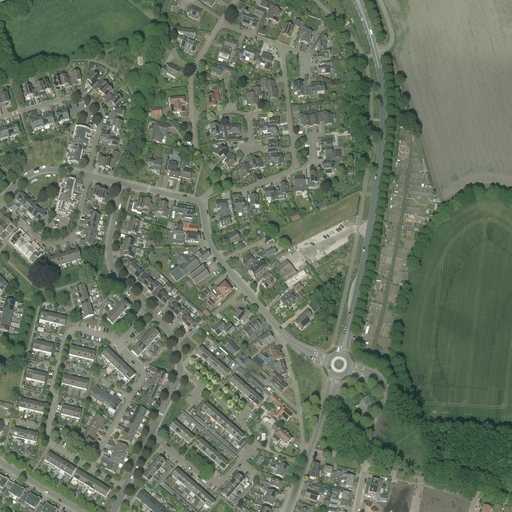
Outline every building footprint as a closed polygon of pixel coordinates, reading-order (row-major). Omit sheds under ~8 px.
[(275,6),(273,5),(267,3),(265,8),(269,10),(266,19),(277,23),(281,13),(277,11),(278,10),(274,9),(275,6)] [(192,7),(191,9),(189,8),(187,8),(186,12),(186,13),(188,14),(188,17),(198,21),(202,12),(192,7)] [(257,22),(258,20),(243,14),(241,20),(243,21),(242,24),(255,29),(257,22)] [(295,20),(293,26),(299,28),(301,22),(295,20)] [(289,38),(293,27),(285,24),(281,35),(289,38)] [(306,31),(307,29),(303,28),(301,34),(303,35),(301,42),(308,45),(310,40),(311,40),(312,39),(311,38),(312,34),(306,31)] [(198,45),(188,41),(189,39),(193,40),(196,31),(178,29),(177,34),(188,38),(187,40),(184,39),(180,47),(190,51),(189,54),(192,56),(194,53),(198,45)] [(319,51),(319,53),(316,54),(317,60),(323,60),(324,60),(327,59),(327,55),(330,55),(330,49),(327,49),(326,41),(327,39),(323,36),(318,42),(319,51)] [(225,47),(224,50),(222,49),(218,59),(227,62),(231,52),(232,49),(235,50),(237,44),(226,40),(224,47),(225,47)] [(246,47),(244,52),(241,51),(239,58),(238,58),(244,60),(245,58),(249,60),(249,61),(252,62),(256,51),(246,47)] [(263,53),(261,59),(258,58),(256,63),(265,66),(264,69),(270,72),(271,68),(270,68),(272,61),(267,59),(268,55),(263,53)] [(326,63),(326,67),(318,67),(319,75),(329,74),(329,70),(333,70),(332,62),(326,63)] [(217,66),(216,68),(213,66),(210,74),(220,77),(222,72),(224,73),(231,75),(234,69),(221,64),(219,67),(217,66)] [(176,78),(180,71),(175,68),(174,69),(169,66),(167,69),(163,68),(160,74),(164,76),(166,73),(176,78)] [(71,74),(72,78),(69,79),(70,81),(72,87),(78,85),(81,84),(82,83),(81,81),(78,72),(71,74)] [(99,79),(94,74),(86,82),(86,84),(92,90),(97,85),(95,83),(99,79)] [(65,76),(59,78),(62,87),(68,85),(69,88),(72,87),(70,81),(67,81),(65,76)] [(53,79),(55,85),(52,86),(54,92),(57,91),(56,88),(62,87),(59,78),(53,79)] [(274,83),(269,83),(269,80),(260,80),(261,88),(265,88),(265,91),(268,91),(269,100),(276,99),(275,90),(274,90),(274,83)] [(52,86),(49,87),(47,81),(41,83),(44,92),(50,90),(51,93),(54,92),(52,86)] [(37,91),(34,92),(36,98),(40,97),(39,94),(44,92),(41,83),(35,85),(37,91)] [(97,85),(92,90),(96,93),(98,91),(101,94),(108,87),(103,83),(99,87),(97,85)] [(307,96),(306,88),(302,88),(302,83),(293,84),(294,93),(297,93),(298,97),(307,96)] [(311,88),(311,91),(307,91),(308,96),(316,95),(316,93),(324,93),(323,85),(319,85),(319,84),(312,84),(313,88),(311,88)] [(34,92),(31,92),(30,86),(24,88),(25,94),(23,94),(24,98),(32,96),(33,99),(36,98),(34,92)] [(108,87),(101,94),(104,97),(102,99),(106,102),(110,98),(108,95),(112,91),(113,90),(113,89),(112,88),(110,88),(110,89),(108,87)] [(253,89),(253,94),(246,95),(247,106),(258,105),(257,97),(261,96),(260,89),(253,89)] [(219,99),(218,91),(213,91),(213,96),(207,97),(208,107),(216,106),(215,99),(219,99)] [(0,95),(0,97),(1,101),(0,101),(0,108),(6,107),(5,104),(9,103),(6,94),(0,95)] [(113,100),(110,98),(106,102),(110,106),(112,104),(115,108),(121,106),(118,103),(121,100),(117,95),(113,100)] [(185,113),(184,98),(169,100),(171,114),(185,113)] [(112,112),(110,117),(118,119),(119,116),(123,117),(124,111),(120,110),(121,106),(115,108),(114,113),(112,112)] [(66,111),(63,112),(62,108),(60,109),(64,122),(69,120),(66,111)] [(57,110),(58,113),(55,114),(58,124),(64,122),(60,109),(57,110)] [(151,117),(161,117),(160,109),(150,109),(151,117)] [(313,112),(309,112),(310,117),(311,127),(318,127),(317,119),(321,118),(320,113),(314,114),(313,112)] [(51,115),(49,116),(48,113),(45,114),(49,126),(54,125),(51,115)] [(327,113),(320,113),(321,118),(324,118),(325,126),(332,125),(332,120),(335,120),(335,115),(332,115),(327,115),(327,113)] [(43,114),(43,118),(41,118),(44,128),(49,126),(45,114),(43,114)] [(310,117),(306,118),(305,115),(299,115),(299,120),(300,125),(303,125),(303,128),(311,127),(310,117)] [(41,118),(38,119),(37,116),(34,117),(38,129),(44,128),(41,118)] [(32,117),(33,121),(30,122),(33,131),(38,129),(34,117),(32,117)] [(118,119),(110,117),(109,120),(113,121),(112,127),(120,129),(122,123),(117,122),(118,119)] [(263,128),(275,127),(278,127),(277,122),(279,122),(278,119),(268,120),(269,124),(263,125),(263,128)] [(13,123),(10,124),(14,137),(16,137),(16,136),(19,135),(17,126),(14,126),(13,123)] [(9,128),(6,129),(9,138),(13,137),(14,137),(10,124),(8,125),(9,128)] [(155,124),(151,141),(162,144),(165,131),(167,132),(168,127),(155,124)] [(221,126),(218,126),(218,125),(213,126),(213,125),(210,125),(211,135),(215,134),(216,140),(225,139),(224,128),(222,128),(221,126)] [(228,131),(229,137),(226,138),(227,141),(236,140),(236,137),(238,137),(238,134),(239,134),(239,129),(240,129),(239,125),(229,127),(230,131),(228,131)] [(3,126),(0,126),(0,127),(4,140),(5,140),(5,139),(9,138),(6,129),(4,129),(3,126)] [(106,136),(119,139),(120,135),(119,135),(120,129),(112,127),(111,133),(107,132),(106,133),(106,136)] [(263,128),(260,128),(260,132),(266,131),(267,136),(264,136),(264,140),(270,139),(270,136),(277,135),(277,131),(275,132),(275,127),(263,128)] [(85,136),(74,134),(73,135),(75,136),(74,139),(87,143),(88,140),(84,139),(85,136)] [(106,136),(105,141),(108,142),(107,145),(116,148),(117,142),(118,142),(119,139),(106,136)] [(324,138),(324,142),(321,142),(322,149),(332,148),(331,144),(334,143),(334,138),(334,137),(324,138)] [(267,155),(277,153),(276,150),(278,150),(277,145),(278,145),(278,142),(268,143),(268,147),(266,147),(267,151),(267,155)] [(222,155),(224,158),(227,155),(229,153),(224,148),(222,149),(220,146),(212,153),(215,156),(216,155),(219,158),(222,155)] [(332,148),(322,149),(322,157),(325,157),(326,160),(340,159),(340,158),(341,158),(340,151),(335,152),(332,152),(332,148)] [(235,154),(232,151),(229,153),(227,155),(224,158),(227,160),(224,163),(227,166),(226,167),(229,170),(236,163),(233,160),(235,159),(232,156),(235,154)] [(104,168),(110,170),(112,162),(115,163),(115,162),(118,163),(120,154),(113,152),(112,160),(110,159),(110,160),(106,159),(106,161),(104,168)] [(277,153),(267,155),(268,162),(273,161),(273,165),(283,164),(283,161),(282,161),(281,156),(277,157),(277,153)] [(69,155),(68,157),(70,157),(69,161),(80,164),(80,162),(79,161),(80,158),(69,155)] [(106,161),(102,160),(102,157),(98,156),(97,161),(99,162),(98,168),(104,170),(104,168),(106,161)] [(255,161),(254,159),(251,160),(249,157),(246,158),(249,166),(251,170),(254,169),(254,170),(259,169),(259,170),(262,169),(259,159),(255,161)] [(156,175),(159,175),(162,161),(155,159),(154,163),(149,161),(147,166),(150,167),(149,170),(157,172),(156,175)] [(326,160),(326,163),(323,164),(324,171),(325,175),(332,174),(331,170),(340,170),(339,162),(340,162),(340,159),(326,160)] [(180,168),(179,171),(178,176),(182,177),(182,178),(190,180),(192,172),(184,170),(184,169),(185,169),(185,167),(188,167),(189,163),(182,161),(180,168)] [(179,171),(175,170),(176,164),(169,162),(168,169),(171,170),(169,178),(177,180),(178,176),(179,171)] [(251,170),(249,166),(246,167),(246,165),(242,167),(242,168),(239,170),(242,179),(245,178),(245,177),(249,175),(248,172),(251,170)] [(310,185),(307,185),(307,188),(314,188),(314,183),(318,183),(317,173),(309,174),(310,185)] [(307,184),(303,184),(303,178),(298,178),(298,180),(294,180),(295,190),(300,189),(301,191),(308,190),(307,188),(307,185),(307,184)] [(281,197),(278,197),(278,201),(285,200),(284,195),(288,194),(287,185),(280,185),(281,197)] [(62,186),(61,187),(63,188),(62,191),(71,194),(73,194),(73,192),(72,192),(72,188),(62,186)] [(90,193),(88,199),(88,202),(92,203),(93,200),(94,200),(95,197),(98,198),(100,190),(100,189),(94,188),(93,194),(90,193)] [(278,197),(274,197),(274,189),(268,190),(268,191),(264,192),(265,199),(271,198),(271,201),(278,201),(278,197)] [(98,199),(98,202),(102,202),(101,203),(107,205),(108,198),(105,198),(106,192),(100,190),(98,198),(98,199)] [(61,193),(61,196),(59,196),(70,199),(77,201),(77,198),(70,197),(71,194),(62,191),(61,191),(60,193),(61,193)] [(16,204),(15,206),(16,207),(27,196),(25,195),(24,196),(22,194),(15,201),(18,203),(17,204),(16,204)] [(252,208),(248,208),(249,214),(249,211),(255,211),(255,206),(259,206),(258,194),(253,194),(253,197),(250,197),(252,208)] [(16,207),(18,209),(20,207),(21,206),(23,208),(30,201),(28,199),(29,198),(27,196),(16,207)] [(70,199),(59,196),(59,198),(60,198),(59,202),(73,205),(73,203),(69,202),(70,199)] [(30,201),(23,208),(22,209),(23,211),(24,209),(27,212),(34,205),(32,203),(35,200),(33,198),(30,202),(30,201)] [(235,211),(236,213),(241,213),(242,214),(249,214),(248,208),(248,207),(244,207),(244,199),(238,199),(238,203),(234,203),(235,211)] [(134,202),(133,208),(132,210),(137,211),(137,212),(141,213),(142,209),(144,201),(138,200),(137,203),(134,202)] [(142,209),(141,213),(142,213),(142,212),(146,213),(146,212),(154,214),(156,206),(150,204),(150,201),(144,200),(144,201),(142,209)] [(34,205),(27,212),(26,213),(27,214),(28,213),(31,216),(38,209),(36,207),(39,204),(37,202),(34,205)] [(227,206),(226,206),(226,202),(216,203),(217,210),(221,209),(222,212),(225,211),(227,214),(230,213),(227,206)] [(167,205),(160,204),(158,213),(162,214),(161,217),(167,218),(169,211),(166,210),(167,205)] [(67,210),(57,207),(56,209),(58,209),(57,213),(70,216),(71,214),(67,213),(67,210)] [(183,220),(185,208),(177,207),(176,215),(182,216),(181,219),(183,220)] [(40,211),(38,209),(31,216),(34,218),(33,219),(34,220),(44,209),(43,208),(40,211)] [(93,208),(92,212),(87,210),(87,213),(87,212),(86,215),(90,216),(90,219),(99,221),(100,216),(95,214),(96,212),(95,212),(96,208),(93,208)] [(185,208),(183,220),(184,220),(184,218),(192,219),(192,216),(193,210),(185,209),(185,208)] [(47,211),(44,209),(34,220),(35,222),(36,221),(39,223),(46,216),(44,214),(47,211)] [(232,212),(230,213),(227,214),(228,217),(219,221),(222,228),(231,224),(229,220),(233,219),(235,218),(232,212)] [(13,229),(10,226),(12,224),(5,217),(1,221),(12,231),(13,229)] [(130,220),(129,226),(138,229),(139,223),(150,225),(151,222),(144,220),(135,218),(134,221),(130,220)] [(1,221),(1,222),(0,220),(0,227),(4,231),(6,229),(10,233),(12,231),(1,221)] [(166,229),(173,231),(175,224),(168,222),(166,229)] [(99,226),(84,223),(84,225),(88,226),(87,229),(96,231),(98,232),(99,226)] [(244,233),(250,229),(247,225),(241,228),(244,233)] [(129,226),(127,233),(132,234),(131,237),(137,239),(139,239),(140,236),(136,235),(138,229),(129,226)] [(262,234),(263,237),(272,233),(268,226),(266,227),(268,231),(262,234)] [(82,233),(97,237),(98,232),(96,231),(87,229),(87,231),(83,231),(83,230),(78,228),(77,232),(82,233)] [(14,246),(20,239),(18,238),(22,234),(20,232),(10,242),(14,246)] [(183,241),(188,242),(189,233),(182,233),(178,232),(177,232),(174,232),(173,235),(176,235),(175,240),(173,240),(173,244),(182,245),(183,241)] [(244,243),(237,232),(225,239),(230,246),(231,246),(237,243),(239,246),(244,243)] [(97,237),(82,233),(81,235),(86,236),(85,239),(94,241),(95,237),(97,237)] [(191,234),(189,233),(188,242),(198,243),(199,234),(198,234),(191,234)] [(272,240),(274,238),(272,234),(264,238),(266,243),(272,240)] [(126,240),(124,246),(132,248),(133,245),(135,245),(136,245),(137,239),(131,237),(130,237),(130,241),(126,240)] [(22,241),(20,239),(14,246),(18,250),(27,239),(26,238),(22,241)] [(29,241),(27,239),(18,250),(22,253),(28,247),(26,245),(29,241)] [(79,246),(78,247),(81,249),(85,250),(86,247),(87,245),(91,246),(90,249),(94,250),(95,247),(96,241),(94,241),(85,239),(84,242),(80,241),(79,243),(80,243),(79,246)] [(30,248),(28,247),(22,253),(26,257),(35,247),(33,245),(30,248)] [(123,252),(124,253),(124,256),(126,257),(133,259),(136,249),(132,248),(124,246),(123,252)] [(37,248),(35,247),(26,257),(30,260),(36,254),(34,252),(37,248)] [(67,249),(71,262),(76,261),(73,252),(71,253),(69,248),(67,249)] [(265,252),(267,258),(277,254),(282,251),(282,252),(284,251),(283,248),(281,249),(277,251),(276,251),(274,248),(265,252)] [(204,250),(200,253),(199,252),(198,251),(193,255),(194,256),(192,257),(198,264),(200,262),(201,263),(209,257),(204,250)] [(277,261),(285,256),(288,254),(285,250),(282,252),(275,257),(277,261)] [(61,256),(59,251),(57,252),(61,265),(66,264),(63,255),(61,256)] [(36,254),(30,260),(33,264),(43,254),(41,252),(38,256),(36,254)] [(56,267),(53,258),(51,259),(49,254),(47,255),(51,268),(56,267)] [(255,266),(261,261),(259,260),(258,261),(256,259),(254,261),(248,255),(243,259),(244,261),(242,263),(246,268),(252,263),(255,266)] [(183,264),(178,268),(170,274),(176,283),(187,275),(189,278),(198,270),(196,268),(199,266),(198,264),(192,257),(187,261),(183,256),(179,259),(183,264)] [(290,266),(286,261),(287,260),(285,258),(283,259),(278,262),(280,264),(279,265),(280,265),(276,268),(279,272),(278,273),(285,281),(293,276),(300,272),(302,271),(303,269),(302,267),(300,268),(297,265),(300,263),(300,262),(299,262),(296,264),(295,262),(290,266)] [(128,266),(130,268),(128,271),(132,276),(138,269),(135,267),(137,264),(133,260),(128,266)] [(261,261),(255,266),(249,271),(254,276),(256,274),(257,275),(265,268),(263,266),(264,265),(261,261)] [(206,278),(214,270),(212,268),(210,266),(202,273),(206,278)] [(138,269),(132,276),(137,280),(140,277),(142,280),(148,274),(142,269),(141,271),(138,269)] [(216,272),(214,270),(206,278),(210,282),(218,275),(216,273),(216,272)] [(142,280),(145,282),(142,285),(147,290),(153,283),(148,279),(150,277),(148,274),(142,280)] [(268,274),(262,279),(264,281),(261,284),(266,289),(273,284),(269,279),(271,277),(268,274)] [(293,288),(298,293),(303,288),(298,282),(298,283),(296,280),(293,284),(295,286),(293,288)] [(4,282),(0,286),(0,290),(2,292),(4,293),(8,289),(6,288),(8,286),(4,282)] [(153,283),(147,290),(151,294),(154,291),(157,294),(161,289),(162,288),(158,284),(156,286),(153,283)] [(228,287),(225,283),(217,290),(220,294),(228,287)] [(76,290),(77,292),(75,293),(76,295),(77,294),(78,296),(86,293),(84,287),(76,290)] [(222,296),(217,300),(219,302),(231,291),(228,287),(220,294),(222,296)] [(197,288),(195,290),(203,300),(210,293),(206,289),(204,290),(201,293),(199,290),(197,288)] [(157,294),(159,296),(156,299),(160,302),(166,296),(164,294),(165,293),(161,289),(157,294)] [(78,296),(78,298),(77,299),(77,301),(79,301),(79,302),(88,299),(86,293),(78,296)] [(166,296),(160,302),(164,306),(167,303),(169,305),(174,301),(170,297),(172,295),(169,293),(166,296)] [(294,294),(292,296),(290,293),(280,301),(286,309),(298,299),(294,294)] [(15,303),(6,301),(1,299),(1,302),(6,303),(5,306),(14,308),(15,303)] [(88,299),(79,302),(81,306),(79,306),(79,308),(81,308),(90,305),(88,299)] [(130,307),(129,307),(123,301),(119,305),(126,313),(127,313),(125,311),(128,309),(129,310),(131,308),(130,307)] [(169,305),(171,307),(169,310),(173,314),(178,308),(176,306),(178,304),(174,301),(169,305)] [(90,305),(81,308),(82,312),(80,312),(81,314),(83,314),(92,311),(90,305)] [(126,313),(119,305),(114,310),(122,318),(122,317),(121,316),(124,313),(125,314),(126,313)] [(181,305),(178,308),(173,314),(177,318),(179,316),(181,318),(181,317),(188,311),(181,305)] [(13,313),(0,309),(0,312),(3,313),(3,316),(12,318),(13,313)] [(114,310),(110,314),(118,322),(116,320),(119,317),(121,319),(122,318),(114,310)] [(248,320),(247,319),(250,314),(244,310),(241,313),(238,311),(233,317),(239,323),(241,321),(244,323),(248,320)] [(92,311),(83,314),(84,318),(82,318),(83,321),(93,317),(92,311)] [(181,317),(184,319),(181,322),(185,326),(194,316),(192,314),(191,314),(188,311),(181,317)] [(308,311),(307,311),(297,320),(299,321),(295,324),(297,326),(301,331),(309,324),(306,321),(312,316),(308,311)] [(42,312),(40,321),(46,323),(48,314),(42,312)] [(48,314),(46,323),(52,324),(54,316),(54,315),(48,314)] [(118,322),(110,314),(105,319),(112,325),(115,322),(116,324),(118,322)] [(54,316),(52,324),(58,326),(60,317),(60,316),(54,315),(54,316)] [(200,322),(194,316),(185,326),(189,330),(191,327),(194,329),(200,322)] [(60,318),(58,327),(61,327),(60,334),(63,335),(66,319),(60,318)] [(256,321),(246,328),(243,331),(249,338),(259,331),(257,328),(260,326),(256,321)] [(227,323),(224,326),(220,322),(212,329),(217,336),(223,331),(226,335),(233,329),(227,323)] [(152,329),(148,334),(156,342),(157,341),(155,339),(158,336),(160,337),(161,337),(160,335),(159,335),(152,329)] [(268,333),(262,337),(259,339),(259,340),(258,341),(258,342),(260,347),(262,347),(264,346),(264,347),(267,344),(273,340),(268,333)] [(156,342),(148,334),(143,338),(152,346),(150,344),(153,341),(156,342)] [(212,346),(215,343),(208,336),(204,340),(207,342),(207,341),(212,346)] [(152,346),(143,338),(139,343),(147,351),(148,350),(146,348),(149,345),(151,346),(152,346)] [(39,353),(41,344),(35,342),(33,351),(39,353)] [(240,351),(231,342),(225,347),(234,356),(240,351)] [(147,351),(139,343),(135,347),(143,355),(144,355),(141,353),(144,350),(147,351)] [(47,345),(41,344),(39,353),(45,354),(47,345)] [(47,345),(45,354),(51,356),(53,347),(47,345)] [(143,355),(135,347),(129,352),(136,358),(139,354),(143,356),(143,355)] [(75,358),(77,349),(71,348),(69,357),(75,358)] [(201,358),(206,352),(201,348),(196,354),(201,358)] [(270,351),(273,357),(266,359),(260,353),(257,356),(266,364),(274,361),(275,365),(276,365),(274,360),(281,358),(278,348),(270,351)] [(83,351),(77,349),(75,358),(81,360),(83,351)] [(106,361),(112,355),(107,350),(101,357),(104,359),(104,361),(105,362),(105,361),(106,361)] [(89,352),(83,351),(81,360),(87,361),(89,352)] [(89,352),(87,361),(93,363),(95,354),(89,352)] [(206,352),(201,358),(205,362),(211,356),(206,352)] [(235,358),(243,369),(252,362),(249,358),(244,362),(241,358),(244,356),(241,353),(235,358)] [(112,355),(106,361),(108,364),(108,365),(109,366),(110,365),(116,359),(112,355)] [(213,359),(211,356),(205,362),(210,366),(218,357),(216,356),(213,359)] [(218,358),(218,357),(210,366),(215,370),(220,365),(216,361),(218,358)] [(116,359),(110,365),(113,368),(113,370),(114,369),(115,370),(121,363),(116,359)] [(232,360),(230,362),(231,363),(229,365),(233,367),(231,370),(233,372),(238,366),(237,365),(232,360)] [(283,362),(276,365),(275,365),(274,361),(266,364),(274,371),(276,371),(277,373),(278,372),(279,374),(280,374),(281,377),(286,375),(285,372),(286,371),(283,362)] [(121,363),(115,370),(118,372),(117,374),(118,375),(119,374),(126,368),(121,363)] [(220,365),(215,370),(220,375),(225,369),(220,365)] [(130,372),(126,368),(119,374),(122,377),(122,378),(123,379),(124,378),(124,379),(130,372)] [(153,377),(163,382),(166,375),(154,369),(152,372),(155,373),(153,377)] [(225,369),(220,375),(224,379),(229,373),(225,369)] [(32,382),(34,373),(28,371),(26,380),(32,382)] [(135,377),(130,372),(124,379),(127,381),(126,383),(127,383),(128,382),(129,383),(135,377)] [(34,373),(32,382),(38,383),(40,374),(34,373)] [(284,391),(287,387),(279,380),(281,378),(275,373),(271,378),(274,380),(273,381),(284,391)] [(40,374),(38,383),(44,385),(46,376),(40,374)] [(266,380),(260,375),(257,378),(263,383),(266,380)] [(68,387),(70,378),(64,377),(61,386),(68,387)] [(163,382),(153,377),(152,381),(149,379),(147,382),(160,388),(163,382)] [(234,387),(239,381),(234,377),(229,383),(234,387)] [(76,380),(70,378),(68,387),(74,389),(76,380)] [(76,380),(74,389),(80,390),(82,381),(76,380)] [(82,381),(80,390),(86,392),(88,383),(82,381)] [(239,381),(234,387),(238,391),(243,385),(239,381)] [(284,391),(273,381),(270,384),(281,394),(284,391)] [(160,388),(147,382),(146,385),(149,386),(147,390),(157,395),(160,388)] [(248,389),(243,385),(238,391),(243,395),(248,389)] [(97,402),(104,390),(101,388),(99,391),(96,389),(90,398),(97,402)] [(248,389),(243,395),(248,399),(253,393),(255,391),(253,389),(251,392),(248,389)] [(265,389),(263,392),(269,398),(272,395),(269,392),(265,389)] [(107,391),(104,390),(97,402),(103,405),(108,396),(105,394),(107,391)] [(157,395),(147,390),(145,394),(142,392),(141,395),(153,401),(157,395)] [(253,393),(248,399),(252,403),(258,397),(253,393),(255,391),(253,393)] [(112,398),(108,396),(103,405),(109,409),(116,397),(113,395),(112,398)] [(153,401),(141,395),(140,398),(142,400),(141,403),(150,408),(153,401)] [(272,395),(269,398),(279,407),(282,404),(272,395)] [(116,397),(109,409),(116,413),(121,404),(117,402),(119,399),(116,397)] [(258,397),(252,403),(257,407),(262,401),(258,397)] [(367,397),(362,400),(366,407),(371,404),(367,397)] [(25,411),(27,402),(21,401),(19,409),(25,411)] [(33,404),(27,402),(25,411),(31,412),(33,404)] [(39,405),(33,404),(31,412),(37,414),(39,405)] [(46,407),(39,405),(37,414),(43,416),(46,407)] [(206,415),(211,409),(207,405),(201,411),(206,415)] [(134,414),(144,418),(147,412),(134,406),(133,409),(136,410),(134,414)] [(67,418),(69,409),(63,408),(61,416),(67,418)] [(286,411),(282,408),(274,416),(279,421),(282,418),(286,422),(291,416),(286,411)] [(75,411),(69,409),(67,418),(73,419),(75,411)] [(211,409),(206,415),(211,419),(216,413),(211,409)] [(81,412),(75,411),(73,419),(79,421),(81,412)] [(216,413),(211,419),(215,423),(221,417),(216,413)] [(144,418),(134,414),(132,417),(129,416),(128,419),(140,425),(144,418)] [(92,422),(103,429),(105,426),(102,424),(105,421),(96,415),(92,422)] [(225,421),(221,417),(215,423),(220,427),(225,421)] [(268,422),(273,426),(277,421),(272,417),(268,422)] [(140,425),(128,419),(127,422),(129,423),(128,427),(137,431),(140,425)] [(230,425),(225,421),(220,427),(225,431),(230,425)] [(92,422),(88,428),(97,433),(99,430),(102,432),(103,429),(92,422)] [(175,433),(180,426),(175,422),(170,428),(175,433)] [(287,434),(281,428),(275,424),(272,428),(277,433),(275,435),(281,441),(287,434)] [(230,425),(225,431),(230,435),(235,429),(230,425)] [(185,430),(180,426),(175,433),(179,437),(185,430)] [(137,431),(128,427),(126,430),(123,429),(122,432),(134,438),(137,431)] [(84,434),(96,441),(98,439),(95,437),(97,433),(88,428),(86,431),(84,434)] [(235,429),(230,435),(234,439),(240,433),(235,429)] [(18,440),(20,431),(14,430),(12,438),(16,439),(16,441),(17,441),(18,440)] [(190,434),(185,430),(179,437),(184,441),(190,434)] [(26,433),(20,431),(18,440),(22,441),(22,442),(24,442),(24,441),(26,433)] [(134,438),(122,432),(120,435),(123,436),(121,440),(131,445),(134,438)] [(32,434),(26,433),(24,441),(28,442),(29,444),(30,444),(30,443),(32,434)] [(244,437),(240,433),(234,439),(239,443),(236,446),(240,448),(245,442),(242,440),(244,437)] [(39,436),(32,434),(30,443),(34,444),(35,445),(36,445),(36,444),(37,444),(39,436)] [(81,441),(89,446),(92,443),(94,444),(96,441),(84,434),(80,440),(81,440),(81,441)] [(190,434),(184,441),(189,445),(194,439),(190,434)] [(281,441),(279,443),(284,447),(285,445),(286,446),(292,439),(287,434),(281,441)] [(200,451),(205,444),(201,440),(195,446),(200,451)] [(112,448),(124,454),(128,448),(118,443),(116,447),(114,445),(112,448)] [(205,444),(200,451),(205,455),(210,448),(205,444)] [(124,454),(112,448),(111,452),(114,453),(112,457),(121,461),(124,454)] [(215,452),(210,448),(205,455),(209,459),(215,452)] [(215,452),(209,459),(214,463),(220,456),(215,452)] [(50,465),(54,457),(49,454),(44,462),(48,464),(48,466),(49,466),(50,465)] [(224,460),(220,456),(214,463),(219,467),(224,460)] [(54,457),(50,465),(53,467),(53,469),(54,469),(55,468),(60,461),(54,457)] [(107,459),(106,462),(118,468),(118,467),(121,469),(122,465),(120,464),(121,461),(112,457),(110,460),(107,459)] [(159,458),(155,462),(161,468),(165,463),(159,458)] [(229,465),(224,460),(219,467),(224,471),(229,465)] [(65,464),(60,461),(55,468),(58,470),(58,472),(59,473),(60,471),(61,471),(65,464)] [(118,468),(106,462),(104,465),(107,466),(105,470),(115,474),(118,468)] [(155,462),(151,467),(157,473),(161,468),(155,462)] [(286,473),(288,468),(280,465),(272,462),(270,467),(278,470),(275,475),(282,478),(284,472),(286,473)] [(314,463),(314,464),(313,464),(310,477),(317,479),(319,471),(321,472),(322,468),(318,467),(319,465),(318,465),(319,464),(314,463)] [(65,464),(61,471),(64,473),(64,475),(65,476),(66,475),(71,467),(65,464)] [(71,467),(66,475),(69,477),(69,479),(70,479),(71,478),(76,471),(71,467)] [(151,467),(147,472),(153,477),(157,473),(151,467)] [(327,476),(327,474),(330,475),(332,469),(325,467),(325,469),(322,468),(321,472),(321,474),(327,476)] [(177,481),(182,474),(178,470),(172,477),(177,481)] [(79,482),(83,475),(78,472),(73,479),(77,481),(76,483),(77,484),(78,482),(79,482)] [(153,477),(147,472),(142,476),(149,482),(153,477)] [(187,479),(182,474),(177,481),(182,485),(187,479)] [(354,477),(348,476),(348,475),(344,474),(343,477),(347,478),(346,481),(353,483),(354,477)] [(89,478),(83,475),(79,482),(82,484),(82,486),(83,487),(84,486),(89,478)] [(234,480),(240,485),(244,481),(238,475),(234,480)] [(3,477),(0,482),(0,488),(2,490),(0,493),(0,496),(2,498),(8,489),(5,487),(9,481),(3,477)] [(94,481),(89,478),(84,486),(87,488),(87,490),(88,490),(89,489),(94,481)] [(272,480),(270,485),(265,483),(263,487),(270,489),(271,487),(279,490),(281,484),(276,482),(277,479),(274,478),(273,481),(272,480)] [(187,479),(182,485),(186,489),(192,483),(187,479)] [(372,479),(370,486),(381,488),(382,481),(372,479)] [(234,480),(230,485),(236,490),(240,486),(240,485),(234,480)] [(99,485),(94,481),(89,489),(93,491),(93,493),(94,493),(95,492),(99,485)] [(168,491),(170,489),(168,487),(169,486),(168,484),(166,485),(165,484),(163,483),(161,485),(163,486),(163,487),(168,491)] [(189,495),(191,493),(196,487),(192,483),(186,489),(184,491),(189,495)] [(247,483),(244,487),(243,488),(245,490),(248,492),(252,487),(247,483)] [(8,489),(2,498),(5,500),(6,498),(8,499),(10,495),(14,497),(20,487),(14,484),(10,490),(8,489)] [(99,485),(95,492),(98,494),(98,496),(99,497),(100,495),(105,488),(99,485)] [(230,485),(225,490),(232,495),(236,490),(230,485)] [(381,488),(370,486),(369,493),(376,494),(375,496),(379,497),(381,488)] [(20,487),(14,497),(18,500),(16,503),(20,505),(24,499),(21,497),(25,491),(20,487)] [(196,487),(191,493),(196,497),(201,491),(196,487)] [(270,489),(263,487),(262,491),(267,493),(265,497),(275,501),(277,494),(269,492),(270,489)] [(110,491),(105,488),(100,495),(104,497),(103,499),(104,500),(105,499),(106,499),(110,491)] [(232,495),(225,490),(221,494),(228,500),(232,495)] [(142,503),(148,496),(142,491),(136,498),(142,503)] [(206,495),(201,491),(196,497),(200,501),(206,495)] [(318,495),(307,491),(305,497),(316,501),(318,495)] [(328,508),(330,502),(329,502),(332,492),(328,491),(326,501),(324,500),(322,506),(328,508)] [(439,492),(432,491),(430,503),(436,505),(439,492)] [(342,500),(348,501),(350,494),(343,492),(342,500)] [(445,493),(439,492),(436,505),(443,506),(445,493)] [(24,499),(20,505),(24,507),(25,504),(30,507),(36,497),(30,494),(26,500),(24,499)] [(200,501),(205,505),(210,499),(206,495),(200,501)] [(154,501),(148,496),(142,503),(148,508),(154,501)] [(255,503),(264,506),(265,504),(272,507),(275,501),(265,497),(263,496),(262,500),(262,499),(261,501),(259,500),(259,501),(257,500),(255,503)] [(30,507),(28,511),(29,511),(38,511),(40,509),(37,507),(41,500),(36,497),(30,507)] [(465,508),(466,501),(453,498),(452,505),(465,508)] [(215,503),(210,499),(205,505),(210,509),(215,503)] [(348,501),(342,500),(340,507),(347,508),(348,501)] [(154,501),(148,508),(152,511),(155,511),(160,506),(154,501)] [(42,510),(40,509),(38,511),(49,511),(52,507),(47,503),(42,510)] [(270,511),(271,511),(263,509),(264,506),(255,503),(255,505),(257,506),(256,508),(258,508),(256,511),(270,511)]
